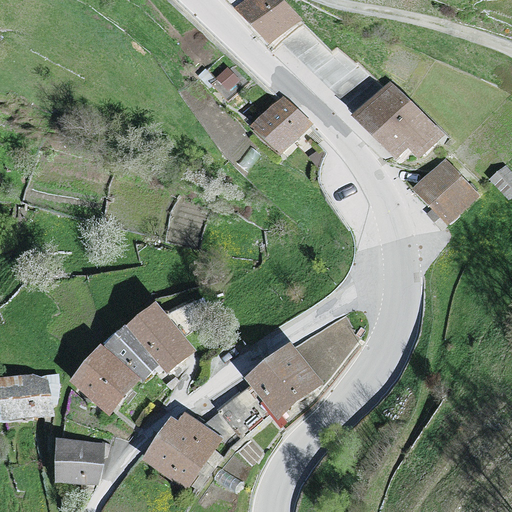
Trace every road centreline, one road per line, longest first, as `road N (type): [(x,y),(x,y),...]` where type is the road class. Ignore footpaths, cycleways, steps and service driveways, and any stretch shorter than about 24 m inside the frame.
road 1 (residential): [(93,511),(155,429),(402,260)]
road 2 (tertiary): [(201,0),(357,154),(389,207),(402,260)]
road 3 (tertiary): [(402,260),(402,304),(388,349),(295,456),(272,511)]
road 4 (residential): [(328,0),(445,24),(511,48)]
